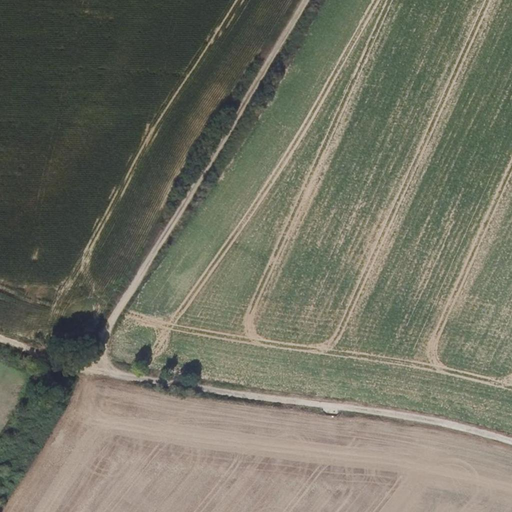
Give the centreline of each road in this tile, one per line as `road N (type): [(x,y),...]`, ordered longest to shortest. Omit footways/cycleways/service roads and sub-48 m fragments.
road 1 (track): [(90,376),(103,333),(309,0)]
road 2 (track): [(90,376),(397,413),(511,444)]
